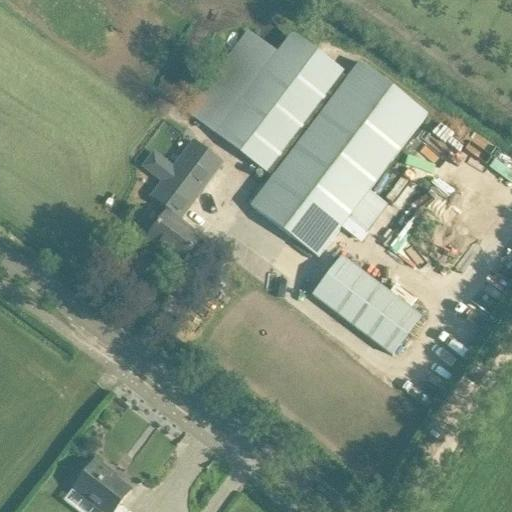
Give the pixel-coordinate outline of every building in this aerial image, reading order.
[(360,64),(348,79),(290,36),(278,54),(268,66),(244,49),(192,117),(216,135),(273,178),(251,207),(318,259),(427,115),(360,64)] [(164,183),(154,197),(171,209),(181,216),(191,204),(221,164),(194,143),(164,183)] [(160,223),(148,239),(150,240),(152,238),(169,251),(168,254),(181,264),(201,239),(177,221),(181,216),(171,209),(167,214),(160,223)] [(423,318),(343,257),(313,297),(392,357),(423,318)] [(120,511),(117,510),(131,492),(108,475),(110,471),(95,460),(83,476),(73,488),(103,511),(120,511)]
